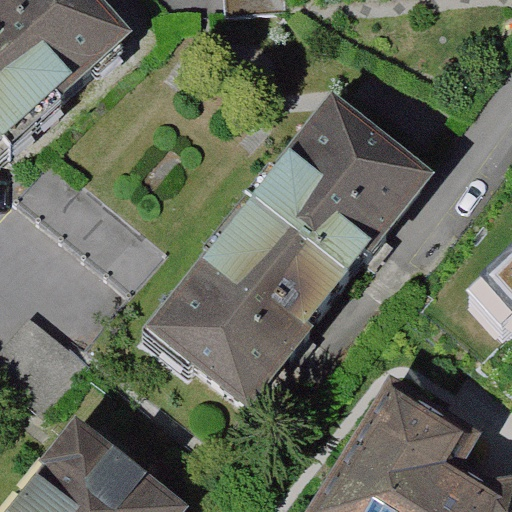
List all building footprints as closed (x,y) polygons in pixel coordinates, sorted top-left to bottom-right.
[(0,179),(131,60),(75,0),(17,0),(0,16),(0,179)] [(284,19),(282,0),(221,0),(224,23),(284,19)] [(425,198),(330,123),(146,353),(241,428),(425,198)] [(135,309),(174,262),(57,167),(18,214),(135,309)] [(511,266),(468,310),(502,346),(511,337),(511,266)] [(91,376),(34,330),(0,371),(0,395),(46,432),(91,376)] [(455,457),(385,415),(324,511),(511,511),(511,503),(489,506),(485,511),(477,511),(438,489),(455,457)] [(162,511),(84,449),(33,511),(162,511)]
